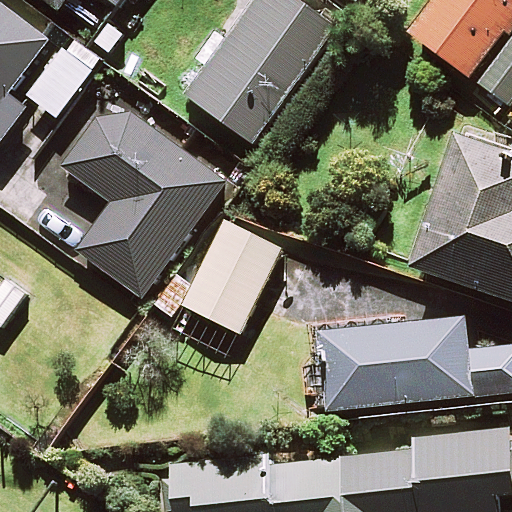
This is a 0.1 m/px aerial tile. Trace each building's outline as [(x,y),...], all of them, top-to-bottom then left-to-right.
[(41,0),(64,16),(75,0),(106,0),(121,11),(129,0),(41,0)] [(340,35),(291,0),(265,0),(192,102),(258,149),(340,35)] [(511,36),(511,0),(445,0),(416,44),(480,86),(511,36)] [(53,47),(0,8),(0,149),(3,152),(31,113),(14,101),(53,47)] [(102,65),(73,45),(33,102),(62,123),(102,65)] [(511,46),(483,90),(511,109),(511,46)] [(230,189),(118,106),(69,173),(116,208),(82,255),(146,302),(230,189)] [(511,156),(462,140),(417,275),(511,306),(511,156)] [(287,255),(230,225),(194,293),(179,285),(163,314),(176,321),(183,308),(243,339),(287,255)] [(511,352),(472,356),(469,327),(328,340),(335,417),(511,400),(511,352)] [(0,446),(11,432),(0,423),(0,446)] [(511,501),(511,435),(419,445),(420,456),(274,471),(273,462),(174,473),(177,511),(500,511),(500,503),(511,501)]
